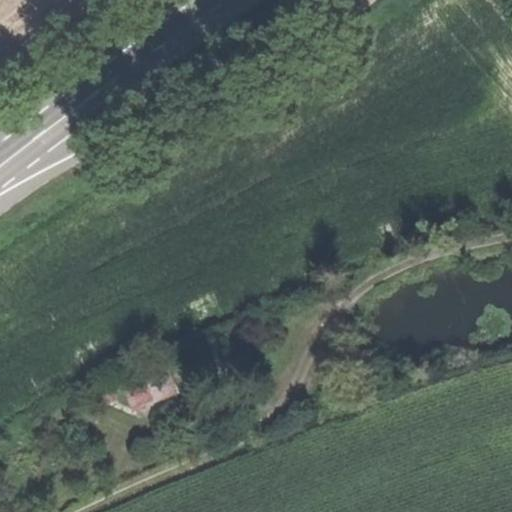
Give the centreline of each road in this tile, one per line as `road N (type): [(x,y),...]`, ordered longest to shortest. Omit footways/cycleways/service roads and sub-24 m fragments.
road 1 (secondary): [(230,0),(0,170)]
road 2 (track): [(83,511),(233,445),(298,392)]
